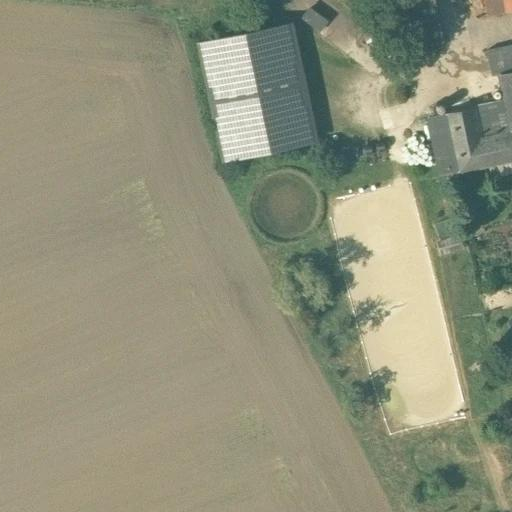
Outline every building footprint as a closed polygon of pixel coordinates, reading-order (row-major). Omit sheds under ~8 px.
[(445,42),(435,0),(403,0),(415,49),(445,42)] [(511,0),(485,0),(488,13),(511,7),(511,0)] [(314,141),(288,24),(203,42),(229,159),(314,141)] [(511,71),(499,74),(504,100),(511,132),(511,134),(511,71)] [(427,142),(430,159),(451,154),(454,171),(511,158),(511,134),(511,132),(484,138),(478,106),(421,118),(427,142)]
